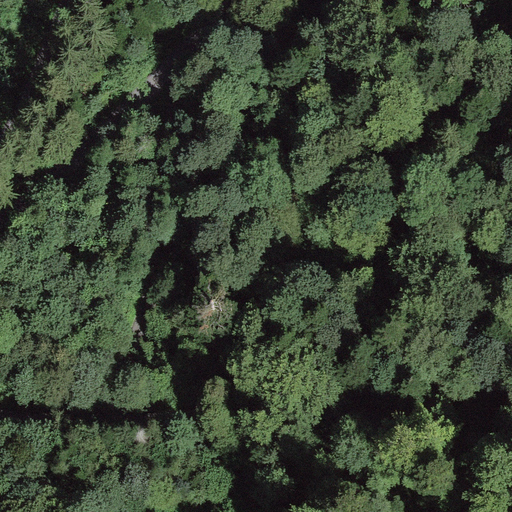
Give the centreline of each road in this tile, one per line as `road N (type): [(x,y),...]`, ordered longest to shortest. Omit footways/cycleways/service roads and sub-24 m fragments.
road 1 (track): [(97,421),(146,325),(163,151),(198,38)]
road 2 (track): [(238,0),(0,218)]
road 3 (track): [(244,410),(314,405),(367,413),(418,445),(487,511)]
road 4 (track): [(0,418),(97,421),(244,410)]
road 5 (track): [(0,143),(63,0)]
